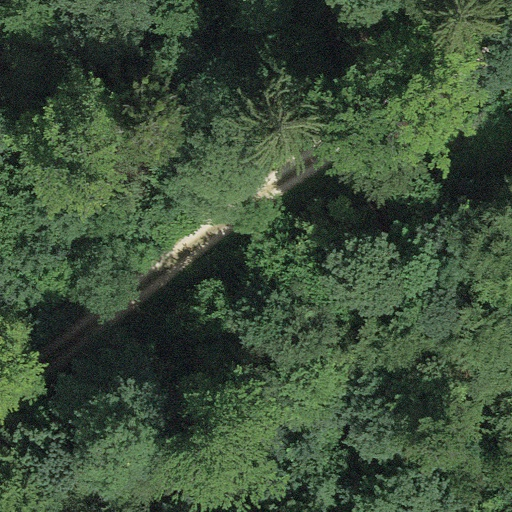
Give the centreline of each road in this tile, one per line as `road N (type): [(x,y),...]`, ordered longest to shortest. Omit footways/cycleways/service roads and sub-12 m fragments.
road 1 (track): [(511,46),(356,129),(0,384)]
road 2 (track): [(316,511),(363,371),(387,186),(356,129)]
road 3 (track): [(304,0),(304,17),(356,129)]
